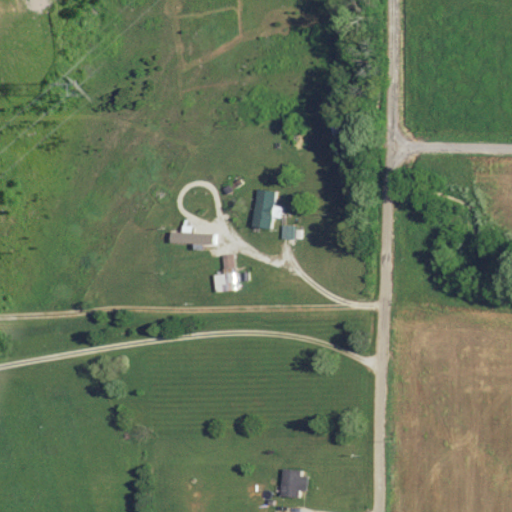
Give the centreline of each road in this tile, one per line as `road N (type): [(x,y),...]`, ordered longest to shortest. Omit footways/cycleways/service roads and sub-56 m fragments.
road 1 (residential): [(380,511),(391,0)]
road 2 (residential): [(0,365),(210,331),(263,330),(323,340),(381,367)]
road 3 (residential): [(379,307),(0,317)]
road 4 (residential): [(511,148),(391,146)]
